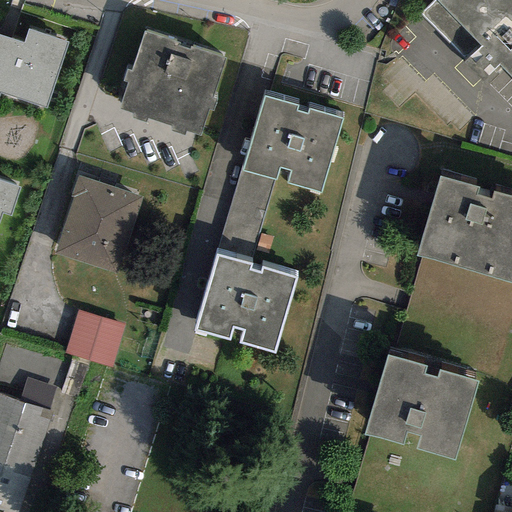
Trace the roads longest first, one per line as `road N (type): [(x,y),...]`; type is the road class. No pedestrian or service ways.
road 1 (residential): [(284,511),(372,156)]
road 2 (residential): [(357,0),(326,21),(223,0)]
